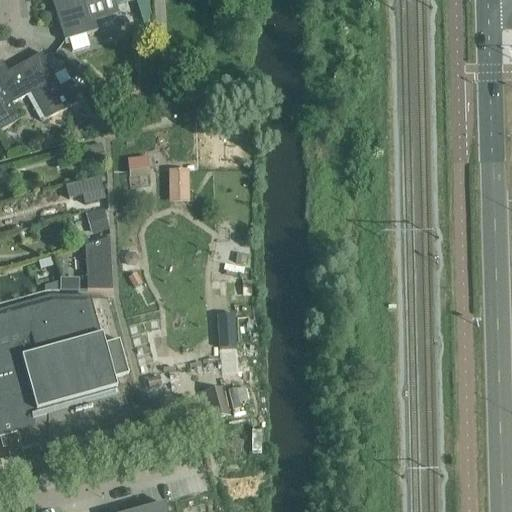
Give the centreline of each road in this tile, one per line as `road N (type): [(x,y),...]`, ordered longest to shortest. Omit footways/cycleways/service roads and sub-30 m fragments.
road 1 (primary): [(488,0),(503,511)]
road 2 (residential): [(0,511),(193,459)]
